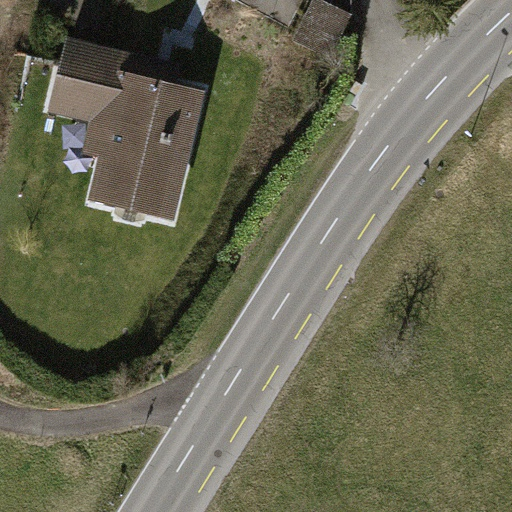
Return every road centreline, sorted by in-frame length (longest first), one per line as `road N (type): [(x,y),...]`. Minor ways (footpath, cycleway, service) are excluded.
road 1 (secondary): [(468,53),(345,211),(155,511)]
road 2 (track): [(0,413),(20,426),(226,396)]
